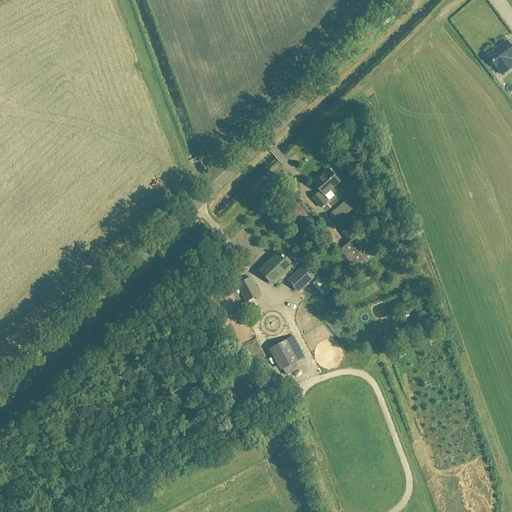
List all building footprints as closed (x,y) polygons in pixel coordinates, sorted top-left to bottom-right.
[(486,56),(496,68),(502,76),(511,68),(511,61),(510,58),(511,56),(511,49),(506,41),(486,56)] [(318,193),(322,197),(339,182),(328,169),(312,183),(320,192),(318,193)] [(322,197),(318,193),(312,198),(320,208),(326,203),(322,197)] [(342,213),(336,217),(341,224),(347,219),(342,213)] [(359,233),(340,250),(357,271),(377,254),(359,233)] [(272,283),(291,265),(284,257),(282,255),(282,256),(279,252),(260,270),(272,283)] [(298,292),(312,278),(302,267),(287,281),(298,292)] [(245,300),(258,294),(250,278),(237,285),(245,300)] [(269,349),(280,371),(304,358),(292,336),(269,349)]
